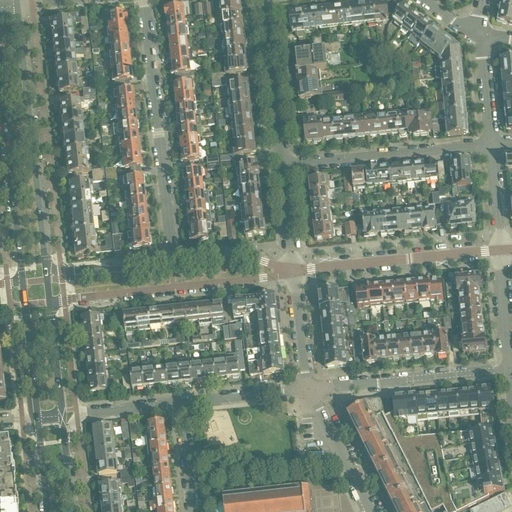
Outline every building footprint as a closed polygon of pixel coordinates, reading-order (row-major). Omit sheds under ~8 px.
[(501,9),(501,10),(511,12),(511,1),(503,0),(502,4),(500,4),(500,8),(501,9)] [(220,3),(221,15),(240,13),(241,13),(240,1),(220,3)] [(382,2),(373,3),(375,22),(383,22),(384,25),(386,25),(386,23),(387,23),(388,19),(387,11),(389,11),(388,8),(389,8),(389,3),(382,3),(382,2)] [(393,17),(395,18),(403,6),(397,2),(391,2),(393,17)] [(365,5),(361,6),(363,24),(375,22),(373,3),(365,4),(365,5)] [(358,4),(349,5),(351,25),(363,24),(361,6),(359,6),(358,4)] [(341,8),(337,8),(339,26),(351,25),(349,5),(341,6),(341,8)] [(393,21),(402,28),(415,12),(408,7),(406,9),(403,6),(395,18),(393,21)] [(168,21),(184,19),(183,7),(167,9),(167,10),(165,10),(166,16),(167,16),(168,20),(167,20),(167,21),(168,21)] [(334,7),(325,8),(327,28),(339,26),(337,8),(335,8),(334,7)] [(317,10),(313,11),(315,29),(327,28),(325,8),(317,9),(317,10)] [(311,9),(302,10),(304,30),(315,29),(313,11),(311,11),(311,9)] [(293,13),(290,13),(292,33),(296,33),(296,37),(297,37),(297,38),(298,38),(298,39),(299,39),(300,44),(306,44),(304,30),(302,10),(293,11),(293,13)] [(511,12),(501,10),(500,14),(499,14),(498,19),(499,19),(499,20),(500,22),(501,22),(501,24),(511,25),(511,12)] [(402,28),(412,36),(423,21),(420,19),(421,17),(415,12),(402,28)] [(221,17),(223,27),(243,25),(242,18),(240,17),(240,13),(221,15),(221,17)] [(52,33),(73,31),(71,31),(70,25),(74,24),(74,25),(81,24),(81,30),(87,29),(86,18),(76,19),(76,14),(77,14),(74,14),(71,14),(69,14),(67,14),(65,15),(66,15),(66,20),(49,22),(50,31),(50,32),(51,32),(52,32),(52,33)] [(107,16),(108,27),(125,25),(124,25),(124,21),(126,21),(125,14),(123,14),(107,16)] [(167,25),(167,32),(186,30),(184,19),(168,21),(168,24),(167,25)] [(420,44),(421,44),(432,29),(433,27),(427,22),(425,23),(423,21),(412,36),(421,43),(420,44)] [(108,27),(109,38),(127,36),(127,29),(125,29),(124,25),(125,25),(108,27)] [(223,27),(224,39),(243,37),(242,34),(244,34),(243,25),(223,27)] [(427,51),(430,54),(443,37),(440,35),(440,32),(436,30),(435,31),(432,29),(421,44),(428,49),(427,51)] [(169,42),(169,43),(187,41),(186,30),(167,32),(168,38),(170,38),(170,42),(169,42)] [(54,44),(54,46),(72,43),(72,36),(74,36),(73,31),(52,33),(53,39),(51,40),(51,44),(54,44)] [(109,38),(110,49),(128,47),(127,47),(126,43),(128,43),(127,36),(109,38)] [(224,39),(225,51),(246,49),(245,40),(243,40),(243,37),(224,39)] [(439,61),(440,61),(452,44),(452,42),(449,39),(447,40),(443,37),(430,54),(434,57),(435,55),(441,59),(439,61)] [(169,47),(170,54),(188,52),(187,41),(169,43),(170,43),(171,46),(169,47)] [(54,52),(55,57),(74,55),(83,54),(90,53),(90,49),(82,50),(82,49),(75,50),(75,43),(72,43),(54,46),(54,47),(52,48),(52,51),(54,52)] [(316,53),(294,56),(294,57),(295,57),(296,65),(295,65),(295,67),(298,66),(299,73),(319,71),(326,70),(325,54),(328,53),(328,54),(330,54),(341,53),(340,45),(340,44),(315,47),(316,53)] [(441,67),(441,68),(460,67),(460,66),(461,64),(461,60),(459,59),(458,53),(460,52),(460,48),(457,45),(455,46),(452,44),(440,61),(441,62),(443,62),(443,67),(441,67)] [(110,49),(112,60),(130,58),(129,51),(127,51),(127,47),(128,47),(110,49)] [(225,51),(227,63),(245,61),(245,58),(247,57),(246,49),(225,51)] [(172,64),(189,62),(188,52),(170,54),(170,60),(172,60),(173,64),(172,64)] [(503,66),(504,71),(511,70),(511,52),(508,53),(509,57),(502,57),(501,58),(502,65),(503,66)] [(56,68),(56,69),(75,67),(74,55),(55,57),(56,63),(54,64),(54,68),(56,68)] [(112,60),(113,71),(130,69),(129,69),(129,65),(131,65),(130,58),(112,60)] [(245,61),(227,63),(227,69),(225,69),(226,74),(225,74),(225,75),(226,75),(247,73),(246,69),(248,69),(247,61),(245,61)] [(189,62),(172,64),(173,64),(173,68),(171,68),(172,75),(174,75),(176,75),(185,74),(190,74),(189,62)] [(75,67),(56,69),(57,71),(55,72),(55,75),(57,76),(58,82),(77,80),(76,74),(75,67)] [(439,75),(440,80),(461,78),(460,73),(462,72),(462,68),(460,67),(441,68),(441,75),(439,75)] [(130,69),(113,71),(114,82),(123,81),(131,80),(130,79),(132,79),(131,73),(130,73),(129,69),(130,69)] [(504,83),(511,81),(511,70),(504,71),(504,75),(503,76),(504,83)] [(296,74),(298,86),(320,83),(319,71),(299,73),(296,74)] [(82,89),(83,96),(94,95),(93,78),(89,78),(90,89),(82,89)] [(442,84),(443,91),(462,89),(462,88),(463,87),(463,83),(461,82),(461,78),(440,80),(440,84),(442,84)] [(77,80),(58,82),(56,83),(57,87),(59,88),(59,93),(81,91),(81,86),(77,86),(77,80)] [(230,91),(230,96),(249,94),(251,94),(250,86),(248,86),(248,82),(227,85),(226,85),(227,85),(228,91),(230,91)] [(320,83),(298,86),(299,100),(322,97),(320,83)] [(175,97),(193,95),(192,84),(186,84),(175,85),(175,86),(173,86),(174,93),(176,93),(176,96),(175,97)] [(441,98),(442,103),(463,101),(462,96),(464,95),(464,91),(462,90),(462,89),(443,91),(443,98),(441,98)] [(115,92),(117,103),(134,101),(133,101),(132,97),(134,97),(133,90),(132,91),(132,90),(130,90),(120,91),(115,92)] [(324,95),(325,103),(344,101),(343,93),(324,95)] [(230,96),(232,108),(252,106),(251,98),(249,98),(249,94),(230,96)] [(175,101),(175,108),(194,106),(193,95),(175,97),(176,97),(177,101),(175,101)] [(87,105),(87,102),(84,102),(84,100),(60,103),(61,108),(59,110),(59,113),(61,114),(61,115),(80,113),(80,106),(87,105)] [(117,103),(118,114),(136,112),(135,105),(133,105),(133,102),(134,101),(117,103)] [(444,107),(445,114),(464,112),(464,111),(465,110),(465,106),(463,105),(463,101),(442,103),(442,107),(444,107)] [(178,114),(178,118),(195,117),(194,106),(175,108),(176,115),(178,114)] [(230,116),(230,121),(233,121),(252,119),(252,118),(251,115),(253,115),(252,106),(232,108),(232,116),(230,116)] [(428,111),(417,112),(420,137),(428,136),(427,134),(431,134),(428,111)] [(118,114),(119,125),(135,123),(135,119),(137,119),(136,112),(118,114)] [(320,112),(320,114),(321,117),(321,119),(320,120),(323,140),(326,139),(326,141),(334,140),(332,121),(325,122),(325,112),(320,112)] [(411,113),(407,113),(409,133),(409,136),(413,135),(413,138),(420,137),(417,112),(411,113)] [(443,121),(444,126),(465,124),(465,119),(466,118),(466,114),(464,113),(464,112),(445,114),(446,121),(443,121)] [(62,126),(63,127),(82,125),(80,113),(61,115),(62,120),(60,121),(61,125),(62,126)] [(407,113),(397,114),(399,134),(401,136),(404,136),(406,134),(409,133),(407,113)] [(321,117),(320,114),(307,115),(308,119),(302,119),(302,117),(301,117),(302,130),(305,129),(306,141),(314,140),(314,142),(323,141),(323,140),(320,120),(321,119),(321,117)] [(397,114),(386,115),(388,133),(391,133),(392,134),(399,134),(397,114)] [(386,115),(376,116),(378,136),(386,135),(385,133),(388,133),(386,115)] [(376,116),(365,118),(367,135),(370,135),(370,137),(378,136),(376,116)] [(179,130),(196,128),(195,117),(178,118),(179,119),(177,119),(177,125),(179,125),(180,129),(179,130)] [(365,118),(354,119),(356,138),(364,137),(364,135),(367,135),(365,118)] [(233,121),(234,133),(255,130),(254,121),(252,122),(252,119),(233,121)] [(354,119),(343,120),(345,137),(348,137),(348,139),(356,138),(354,119)] [(343,120),(332,121),(334,140),(342,139),(342,138),(345,137),(343,120)] [(119,125),(120,136),(137,134),(136,134),(136,130),(138,130),(137,123),(135,123),(119,125)] [(465,124),(444,126),(445,137),(466,135),(466,134),(468,133),(467,129),(466,128),(465,124)] [(63,133),(64,139),(83,136),(82,125),(63,127),(63,128),(61,129),(62,133),(63,133)] [(178,134),(179,141),(197,139),(196,128),(179,130),(180,130),(180,134),(178,134)] [(234,133),(235,144),(254,142),(254,139),(255,139),(255,130),(234,133)] [(120,136),(121,147),(139,145),(139,138),(137,138),(137,134),(120,136)] [(65,150),(65,151),(87,148),(87,140),(83,141),(83,136),(64,139),(65,144),(63,145),(63,149),(65,150)] [(181,152),(199,150),(197,139),(179,141),(180,147),(182,147),(182,151),(181,152)] [(240,178),(258,176),(259,176),(259,168),(257,168),(257,164),(236,166),(235,157),(255,154),(255,151),(257,150),(256,143),(254,143),(254,142),(235,144),(236,152),(234,152),(234,156),(220,157),(221,169),(236,167),(236,172),(239,171),(240,178)] [(121,147),(122,158),(140,156),(139,156),(138,152),(140,152),(139,145),(121,147)] [(66,157),(67,163),(86,161),(89,160),(87,148),(65,151),(65,152),(64,153),(64,157),(66,157)] [(199,150),(181,152),(182,152),(182,155),(181,156),(181,162),(183,162),(200,161),(199,150)] [(140,156),(122,158),(123,169),(140,167),(140,166),(142,166),(141,160),(139,160),(139,156),(140,156)] [(86,161),(67,163),(65,165),(65,168),(67,169),(68,175),(90,172),(89,167),(86,167),(86,161)] [(450,163),(451,176),(470,174),(469,168),(471,167),(470,163),(469,162),(469,161),(450,163)] [(423,163),(423,165),(425,183),(437,181),(436,163),(434,163),(433,162),(430,163),(429,164),(424,164),(424,163),(423,163)] [(413,166),(412,166),(413,184),(425,183),(423,165),(419,165),(417,164),(414,164),(413,166)] [(401,166),(400,166),(402,185),(413,184),(412,166),(411,166),(410,165),(406,165),(405,166),(401,167),(401,166)] [(390,168),(388,168),(390,186),(402,185),(400,166),(400,167),(395,167),(394,166),(391,167),(390,168)] [(377,168),(377,169),(379,187),(390,186),(388,168),(387,167),(383,167),(382,169),(378,169),(378,168),(377,168)] [(351,170),(353,189),(365,187),(364,170),(363,170),(363,169),(356,170),(356,171),(352,172),(352,170),(351,170)] [(379,187),(377,169),(372,170),(371,169),(368,169),(367,170),(365,170),(367,188),(379,187)] [(185,183),(185,184),(202,182),(201,171),(184,172),(184,173),(183,173),(183,180),(185,180),(186,183),(185,183)] [(470,174),(451,176),(452,189),(458,188),(469,187),(471,187),(471,185),(472,184),(472,180),(470,179),(470,174)] [(240,178),(241,190),(261,188),(260,180),(258,180),(258,176),(240,178)] [(121,191),(126,190),(142,188),(142,184),(144,184),(143,178),(141,178),(141,177),(125,179),(126,186),(123,187),(123,186),(121,186),(121,191)] [(310,191),(310,192),(329,190),(328,183),(332,183),(331,177),(309,180),(310,185),(309,186),(309,190),(310,191)] [(70,195),(70,197),(89,194),(92,194),(91,182),(69,185),(70,190),(68,191),(68,195),(70,195)] [(184,188),(185,195),(203,193),(202,182),(185,184),(186,184),(186,188),(184,188)] [(126,190),(127,201),(145,199),(145,192),(143,192),(142,189),(143,189),(143,188),(142,188),(126,190)] [(241,190),(242,202),(261,200),(261,199),(260,199),(260,197),(262,196),(261,188),(241,190)] [(312,203),(312,204),(328,202),(330,201),(330,194),(328,194),(327,191),(329,191),(329,190),(310,192),(311,197),(310,198),(310,202),(312,203)] [(187,205),(187,206),(205,204),(203,193),(185,195),(186,202),(188,202),(188,205),(187,205)] [(72,207),(72,208),(91,206),(89,194),(70,197),(71,202),(69,203),(70,206),(72,207)] [(127,201),(128,212),(146,210),(145,210),(144,206),(146,206),(145,199),(127,201)] [(242,202),(244,214),(263,212),(262,203),(261,203),(260,200),(261,200),(242,202)] [(313,216),(330,214),(332,214),(331,206),(329,206),(328,202),(312,204),(312,209),(311,210),(312,214),(313,215),(313,216)] [(187,210),(187,217),(206,214),(205,208),(210,208),(209,203),(205,204),(187,206),(188,206),(188,210),(187,210)] [(461,226),(460,203),(447,205),(447,208),(446,208),(446,214),(448,214),(449,227),(451,227),(451,229),(457,228),(457,226),(461,226)] [(464,203),(460,203),(461,226),(467,225),(467,227),(473,227),(473,225),(475,225),(473,212),(475,211),(475,206),(473,206),(473,204),(465,205),(464,203)] [(72,215),(73,220),(92,218),(91,206),(72,208),(72,209),(70,210),(70,214),(72,215)] [(421,210),(423,229),(424,231),(432,231),(432,228),(436,227),(434,208),(421,210)] [(128,212),(124,212),(124,217),(127,217),(127,216),(129,216),(129,223),(148,221),(147,214),(145,214),(145,210),(146,210),(128,212)] [(421,210),(409,211),(411,233),(419,232),(418,230),(423,229),(421,210)] [(409,211),(397,212),(399,232),(405,231),(405,233),(411,233),(409,211)] [(244,214),(245,226),(263,224),(262,220),(264,219),(263,212),(244,214)] [(397,212),(385,213),(387,235),(394,234),(394,232),(399,232),(397,212)] [(385,213),(373,214),(376,234),(381,234),(381,236),(387,235),(385,213)] [(190,223),(190,228),(207,226),(206,214),(187,217),(188,224),(190,223)] [(314,227),(314,228),(332,226),(331,225),(330,214),(313,216),(313,221),(312,222),(313,226),(314,227)] [(376,236),(376,234),(373,214),(362,215),(364,234),(368,234),(368,237),(376,236)] [(74,231),(74,232),(93,230),(92,218),(73,220),(74,225),(72,227),(72,230),(74,231)] [(129,223),(131,234),(147,232),(147,228),(148,228),(148,221),(129,223)] [(356,236),(354,223),(344,224),(346,237),(356,236)] [(225,224),(219,225),(214,225),(215,232),(220,231),(221,238),(227,238),(225,224)] [(264,224),(263,224),(245,226),(246,238),(266,236),(264,224)] [(211,225),(207,226),(190,228),(191,234),(189,234),(190,241),(192,241),(192,242),(201,241),(201,243),(208,242),(208,240),(208,231),(211,231),(211,225)] [(332,226),(314,228),(315,233),(314,234),(314,238),(315,239),(316,240),(334,238),(332,226)] [(75,239),(76,244),(94,242),(93,230),(74,232),(74,233),(73,234),(73,238),(75,239)] [(147,232),(131,234),(127,234),(127,241),(131,240),(132,249),(133,249),(133,250),(140,249),(139,248),(149,247),(148,245),(150,245),(150,239),(148,239),(147,232)] [(94,242),(76,244),(76,245),(75,245),(75,246),(74,246),(74,247),(75,256),(112,252),(111,240),(105,241),(105,248),(95,249),(94,242)] [(458,293),(459,293),(478,291),(479,291),(479,289),(480,289),(479,278),(478,279),(478,277),(463,278),(460,278),(456,279),(458,293)] [(418,284),(416,284),(418,304),(430,303),(428,283),(424,283),(423,282),(418,282),(418,284)] [(438,282),(428,283),(430,303),(437,303),(437,304),(443,304),(441,284),(439,284),(438,282)] [(406,285),(404,285),(406,306),(418,304),(416,284),(412,284),(411,283),(406,284),(406,285)] [(394,286),(392,286),(394,307),(406,306),(404,285),(400,286),(399,284),(394,285),(394,286)] [(385,287),(381,287),(383,308),(394,307),(392,286),(390,285),(386,286),(385,287)] [(373,288),(369,289),(371,309),(383,308),(381,287),(379,288),(378,286),(374,287),(373,288)] [(320,309),(350,305),(348,289),(326,292),(326,291),(320,291),(320,292),(318,292),(320,309)] [(371,309),(369,289),(359,290),(358,292),(357,292),(358,304),(358,312),(359,312),(365,311),(365,310),(371,309)] [(459,293),(461,305),(480,303),(479,302),(481,300),(480,296),(479,295),(478,291),(459,293)] [(255,299),(244,301),(246,316),(276,313),(275,304),(275,299),(274,297),(255,299)] [(233,318),(243,317),(246,316),(244,301),(232,302),(233,318)] [(213,304),(210,304),(212,324),(214,324),(214,320),(224,319),(222,303),(213,304)] [(461,305),(462,317),(481,315),(481,314),(482,312),(482,308),(480,307),(480,303),(461,305)] [(197,306),(199,322),(200,326),(212,325),(212,324),(210,304),(205,305),(197,306)] [(321,319),(321,320),(354,316),(354,315),(353,305),(350,305),(320,309),(322,319),(321,319)] [(189,306),(184,307),(187,327),(189,327),(189,323),(199,322),(197,306),(189,307),(189,306)] [(181,308),(172,309),(174,325),(185,324),(185,327),(187,327),(184,307),(181,307),(181,308)] [(164,309),(160,310),(162,330),(165,329),(165,326),(174,325),(172,309),(165,310),(164,309)] [(157,311),(148,312),(150,327),(160,326),(161,330),(162,330),(160,310),(156,310),(157,311)] [(138,332),(136,312),(124,313),(124,314),(126,334),(139,332),(138,332)] [(140,312),(136,312),(138,332),(151,331),(150,327),(148,312),(140,312)] [(243,317),(244,328),(258,327),(277,325),(276,313),(246,316),(243,317)] [(114,328),(117,327),(123,327),(122,314),(116,314),(117,323),(113,323),(114,328)] [(462,317),(463,328),(482,326),(482,322),(483,321),(483,317),(481,316),(481,315),(462,317)] [(82,318),(83,331),(101,329),(100,316),(82,318)] [(323,331),(323,332),(356,329),(354,318),(354,316),(321,320),(321,321),(322,321),(323,331)] [(229,327),(231,340),(243,339),(241,324),(236,324),(236,326),(229,327)] [(244,328),(246,340),(259,339),(279,336),(278,325),(277,325),(258,327),(244,328)] [(463,328),(464,341),(483,338),(483,334),(484,333),(484,329),(482,328),(482,326),(463,328)] [(83,331),(85,344),(102,342),(101,329),(83,331)] [(356,329),(323,332),(324,343),(324,344),(325,353),(326,353),(326,355),(325,355),(325,356),(326,356),(327,368),(327,369),(346,367),(346,366),(348,366),(360,365),(357,341),(356,329)] [(434,337),(436,356),(436,357),(438,357),(438,358),(447,357),(447,356),(448,356),(447,341),(447,338),(446,333),(441,333),(442,335),(434,336),(434,337)] [(244,352),(247,352),(280,348),(279,337),(279,336),(259,339),(246,340),(243,340),(244,352)] [(434,337),(422,338),(424,357),(425,357),(426,359),(431,358),(432,356),(436,356),(434,337)] [(422,338),(410,339),(412,358),(413,358),(414,360),(419,359),(420,358),(424,357),(422,338)] [(483,338),(464,341),(462,341),(464,355),(467,355),(468,355),(471,355),(471,354),(486,353),(485,351),(486,351),(485,340),(484,340),(484,338),(483,338)] [(410,339),(398,340),(400,360),(405,359),(406,361),(410,360),(411,358),(412,358),(410,339)] [(398,340),(386,342),(388,361),(393,360),(394,362),(398,361),(399,360),(400,360),(398,340)] [(236,356),(225,357),(225,361),(227,378),(233,377),(233,379),(238,378),(238,377),(240,377),(239,373),(244,372),(243,355),(242,352),(241,341),(235,342),(236,347),(236,356)] [(367,342),(367,341),(362,341),(363,346),(362,346),(362,349),(363,349),(364,364),(366,364),(366,365),(375,364),(375,363),(377,363),(377,362),(374,342),(369,342),(367,342)] [(376,341),(374,342),(377,362),(381,362),(382,363),(386,363),(387,361),(388,361),(386,342),(377,343),(376,341)] [(85,344),(86,356),(104,354),(102,342),(85,344)] [(247,352),(248,364),(281,360),(280,349),(280,348),(247,352)] [(86,356),(87,369),(105,367),(104,354),(86,356)] [(189,359),(177,361),(178,367),(180,383),(185,383),(185,384),(191,383),(191,382),(189,365),(189,359)] [(282,360),(281,360),(248,364),(250,376),(261,375),(263,375),(283,373),(282,360)] [(225,361),(213,363),(215,379),(221,379),(221,380),(227,379),(226,378),(227,378),(225,361)] [(213,363),(201,364),(203,381),(209,380),(209,381),(214,381),(214,379),(215,379),(213,363)] [(154,364),(141,366),(142,371),(144,387),(149,387),(149,388),(155,387),(155,386),(156,386),(154,369),(154,365),(154,364)] [(201,364),(189,365),(191,382),(197,381),(197,383),(203,382),(203,381),(201,364)] [(87,369),(89,381),(107,379),(105,367),(87,369)] [(178,367),(165,368),(168,385),(173,384),(173,385),(179,385),(178,383),(180,383),(178,367)] [(165,368),(154,369),(156,386),(161,385),(161,387),(167,386),(167,385),(168,385),(165,368)] [(132,389),(137,388),(137,389),(143,389),(143,387),(144,387),(142,371),(141,371),(135,371),(130,372),(132,389)] [(107,379),(89,381),(90,394),(108,393),(107,379)] [(415,396),(407,397),(395,398),(394,398),(393,398),(393,400),(395,414),(390,416),(389,416),(398,434),(402,442),(408,455),(409,456),(405,458),(408,465),(411,471),(420,488),(424,496),(428,504),(431,511),(441,511),(448,508),(450,511),(462,511),(468,509),(478,504),(489,499),(504,491),(503,484),(501,473),(499,461),(497,450),(495,439),(495,437),(494,431),(494,429),(492,412),(492,407),(493,407),(492,399),(491,399),(490,389),(478,390),(473,391),(462,392),(452,393),(441,394),(430,395),(419,396),(415,396)] [(354,428),(362,444),(369,458),(376,471),(383,485),(388,496),(391,502),(395,511),(431,511),(428,504),(424,496),(420,488),(411,471),(408,465),(405,458),(409,456),(408,455),(402,442),(398,434),(389,416),(385,418),(383,415),(383,414),(382,399),(357,402),(345,408),(354,428)] [(147,424),(148,436),(165,434),(164,422),(147,424)] [(94,428),(95,441),(113,439),(112,426),(111,426),(111,427),(95,428),(94,428)] [(148,447),(151,446),(166,445),(165,434),(148,436),(146,436),(148,447)] [(95,441),(96,453),(114,450),(113,439),(95,441)] [(0,458),(9,457),(8,448),(7,448),(6,441),(0,441),(0,458)] [(166,445),(151,446),(148,447),(149,457),(152,457),(167,455),(166,445)] [(96,453),(98,464),(116,462),(114,450),(96,453)] [(151,469),(154,468),(168,467),(167,455),(152,457),(153,461),(150,462),(151,469)] [(0,474),(12,473),(12,466),(10,465),(9,457),(0,458),(0,474)] [(116,462),(98,464),(99,476),(117,474),(116,462)] [(154,468),(155,479),(170,477),(168,467),(154,468)] [(0,490),(12,489),(11,481),(13,480),(12,473),(0,474),(0,490)] [(133,477),(121,478),(122,485),(128,484),(128,488),(135,488),(133,477)] [(155,479),(156,490),(171,488),(170,477),(155,479)] [(100,486),(102,499),(120,497),(119,491),(121,491),(120,484),(100,486)] [(311,511),(310,497),(309,485),(222,495),(224,506),(222,506),(221,507),(220,508),(219,509),(218,509),(218,510),(217,511),(216,511),(311,511)] [(154,496),(154,501),(172,499),(171,488),(156,490),(153,490),(154,496)] [(0,506),(16,505),(15,497),(13,497),(12,489),(0,490),(0,506)] [(472,511),(470,511),(469,511),(503,511),(511,508),(505,495),(472,511)] [(102,499),(103,511),(121,509),(120,497),(102,499)] [(155,511),(156,511),(158,511),(173,510),(172,499),(154,501),(155,511)]
